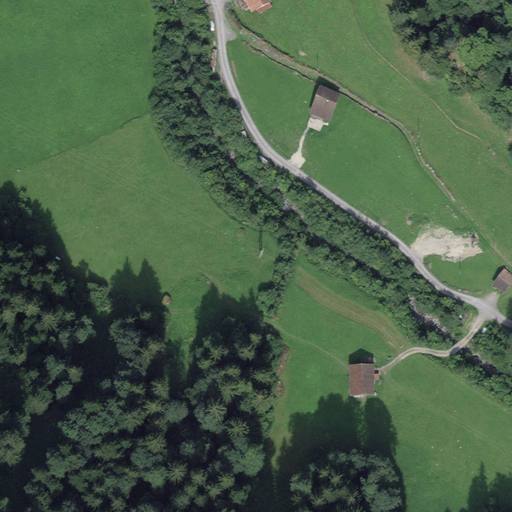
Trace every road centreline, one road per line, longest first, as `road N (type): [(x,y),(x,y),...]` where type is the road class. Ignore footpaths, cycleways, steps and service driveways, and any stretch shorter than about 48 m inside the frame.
road 1 (unclassified): [(511,320),(430,279),(396,243),(258,141),(225,69),(213,0)]
road 2 (track): [(382,369),(412,350),(451,352),(490,310)]
